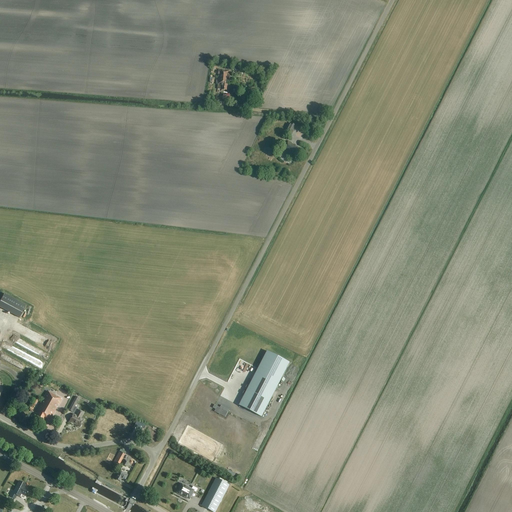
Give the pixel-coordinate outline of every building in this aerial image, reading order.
[(218,90),(221,90),(227,91),(228,85),(229,85),(230,71),(218,70),(218,81),(216,81),(216,84),(218,84),(218,90)] [(284,133),(291,137),(297,126),(290,123),(284,133)] [(292,153),(297,156),(300,148),(295,146),(296,145),(288,141),(284,150),(291,154),(292,153)] [(26,305),(4,294),(0,301),(0,307),(19,318),(26,305)] [(262,417),(289,363),(267,352),(239,405),(262,417)] [(33,420),(42,425),(45,419),(49,421),(61,399),(47,392),(35,414),(36,415),(33,420)] [(77,408),(75,406),(79,398),(76,397),(68,410),(74,413),(77,408)] [(213,411),(225,418),(228,412),(227,412),(219,408),(214,405),(212,408),(215,409),(213,411)] [(73,424),(80,427),(84,420),(80,418),(83,412),(79,410),(76,416),(73,414),(69,422),(73,424)] [(125,455),(119,452),(112,464),(118,467),(125,455)] [(119,472),(115,479),(120,481),(121,479),(124,481),(127,476),(119,472)] [(212,511),(216,511),(230,486),(216,479),(202,506),(212,511)] [(26,485),(19,481),(13,492),(12,491),(9,496),(15,499),(17,495),(19,497),(21,494),(26,496),(29,490),(24,488),(26,485)] [(181,483),(181,484),(176,493),(189,500),(193,491),(195,492),(196,492),(197,489),(192,486),(191,488),(181,483)]
